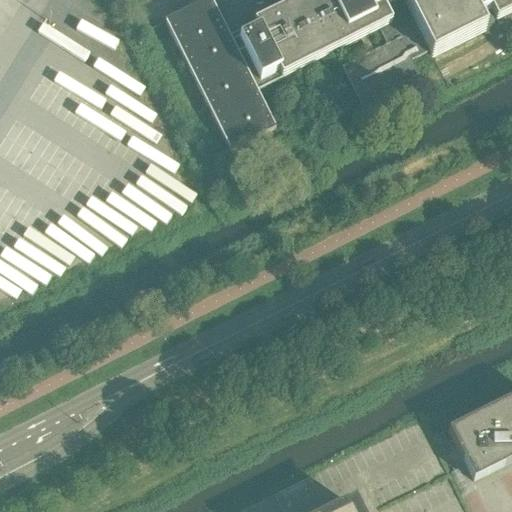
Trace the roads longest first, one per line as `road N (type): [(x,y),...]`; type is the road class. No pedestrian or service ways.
road 1 (secondary): [(511,195),(139,381)]
road 2 (secondary): [(0,485),(63,453),(139,381)]
road 3 (secondary): [(139,381),(0,444)]
